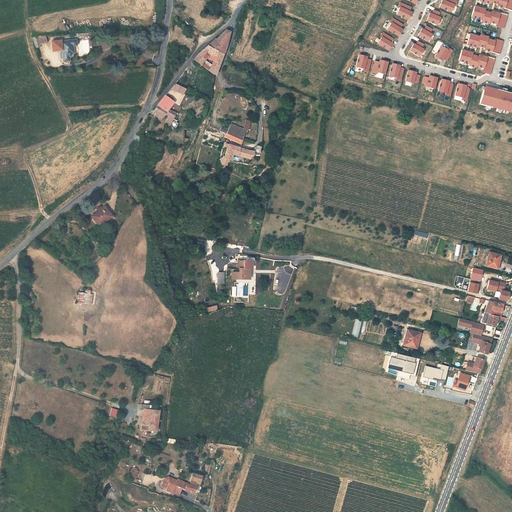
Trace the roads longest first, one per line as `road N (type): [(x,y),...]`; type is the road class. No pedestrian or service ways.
road 1 (track): [(126,409),(19,371),(13,254)]
road 2 (track): [(50,220),(23,156),(69,126),(27,33)]
road 3 (tertiary): [(0,266),(114,168),(145,112)]
road 4 (secondary): [(511,325),(440,511)]
road 5 (residential): [(145,112),(243,0)]
